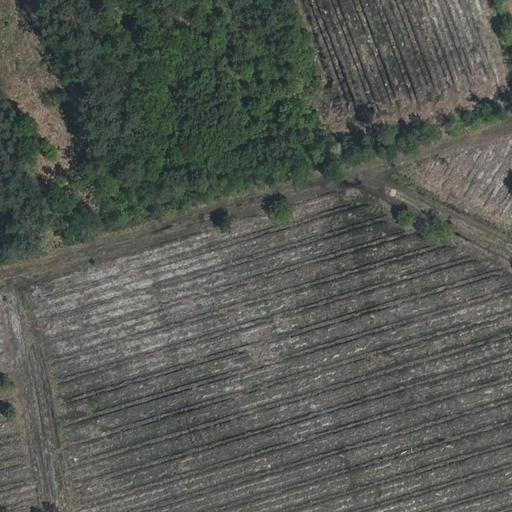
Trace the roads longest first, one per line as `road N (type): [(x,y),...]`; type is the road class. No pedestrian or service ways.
road 1 (track): [(511,118),(0,270)]
road 2 (track): [(511,263),(319,175)]
